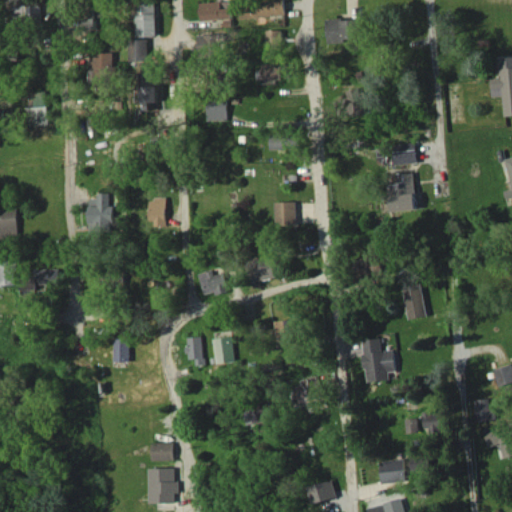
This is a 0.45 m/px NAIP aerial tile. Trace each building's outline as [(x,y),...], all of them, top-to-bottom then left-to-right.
[(157,0),(150,0),(137,0),(138,36),(158,35),(157,0)] [(271,0),(272,2),(244,2),(245,17),(286,16),(285,0),(271,0)] [(203,19),(227,19),(227,26),(234,25),(233,1),(202,2),(203,19)] [(13,4),(12,26),(35,26),(36,5),(13,4)] [(104,19),(105,5),(82,5),(81,34),(97,35),(97,19),(104,19)] [(329,41),(363,40),(363,18),(328,19),(329,41)] [(283,30),(268,29),(268,47),(282,48),(283,30)] [(199,34),(200,51),(228,50),(227,33),(199,34)] [(132,60),(150,60),(150,38),(132,38),(132,60)] [(116,51),(92,51),(91,68),(98,68),(97,84),(115,85),(116,51)] [(504,96),(505,116),(511,115),(511,55),(501,57),(502,77),(491,78),(493,96),(504,96)] [(260,63),(261,79),(283,79),(283,63),(260,63)] [(160,86),(145,86),(145,103),(160,103),(160,86)] [(365,113),(362,87),(347,89),(348,99),(337,100),(339,116),(365,113)] [(31,125),(49,124),(47,91),(30,91),(31,125)] [(229,120),(230,98),(209,97),(209,120),(229,120)] [(272,149),(296,149),(296,132),(272,133),(272,149)] [(395,163),(418,163),(417,142),(394,143),(395,163)] [(392,211),(417,209),(414,173),(390,174),(392,211)] [(91,198),(91,231),(113,231),(112,192),(99,192),(99,198),(91,198)] [(168,225),(168,198),(152,198),(153,225),(168,225)] [(277,202),(277,223),(299,222),(298,201),(277,202)] [(18,207),(0,208),(0,235),(19,235),(18,207)] [(253,282),(278,276),(273,255),(248,262),(253,282)] [(360,259),(363,277),(385,274),(383,256),(360,259)] [(0,284),(15,285),(16,259),(0,258),(0,284)] [(228,291),(224,272),(215,274),(214,270),(200,273),(204,293),(215,291),(216,294),(228,291)] [(429,315),(423,283),(405,287),(411,319),(429,315)] [(277,320),(279,347),(299,345),(297,319),(277,320)] [(196,358),(196,364),(204,364),(204,335),(189,336),(189,359),(196,358)] [(215,338),(217,363),(236,361),(234,336),(215,338)] [(364,339),(368,381),(391,379),(390,371),(398,371),(395,349),(384,350),(382,337),(364,339)] [(115,360),(130,361),(131,338),(115,338),(115,360)] [(511,363),(494,369),(500,386),(511,382),(511,363)] [(304,405),(309,403),(312,411),(328,406),(318,375),(297,381),(304,405)] [(476,420),(498,419),(497,408),(491,409),(490,398),(475,399),(476,420)] [(274,417),(269,400),(245,408),(251,425),(274,417)] [(407,419),(408,432),(420,431),(419,417),(407,419)] [(505,458),(511,455),(511,421),(484,428),(489,446),(502,443),(505,458)] [(174,441),(152,442),(153,460),(175,459),(174,441)] [(382,461),(385,483),(409,479),(406,458),(382,461)] [(175,502),(175,492),(179,492),(179,480),(175,480),(175,467),(149,468),(150,502),(175,502)] [(309,486),(315,503),(338,496),(333,479),(309,486)] [(385,502),(388,511),(407,511),(404,497),(385,502)]
